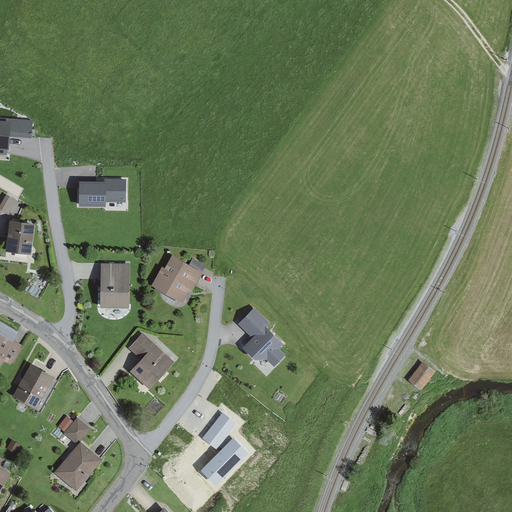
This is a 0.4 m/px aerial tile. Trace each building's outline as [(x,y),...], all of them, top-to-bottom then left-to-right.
[(0,148),(7,149),(8,135),(31,136),(32,121),(0,118),(0,148)] [(105,183),(80,183),(80,206),(105,206),(105,202),(125,202),(126,180),(105,180),(105,183)] [(17,201),(6,194),(0,204),(0,210),(8,216),(17,201)] [(8,251),(34,254),(38,223),(13,219),(8,251)] [(206,273),(176,255),(156,287),(186,305),(206,273)] [(133,308),(132,264),(102,265),(103,308),(133,308)] [(251,302),(240,313),(252,324),(242,334),(255,348),(261,347),(270,355),(281,346),(278,342),(282,338),(262,320),(265,316),(251,302)] [(120,362),(153,390),(179,360),(145,332),(120,362)] [(0,367),(13,346),(0,338),(0,367)] [(421,387),(434,370),(424,362),(411,379),(421,387)] [(39,409),(57,377),(33,364),(15,396),(39,409)] [(78,445),(92,429),(79,417),(65,433),(78,445)] [(79,491),(104,460),(82,443),(57,474),(79,491)] [(0,494),(13,473),(0,464),(0,494)]
